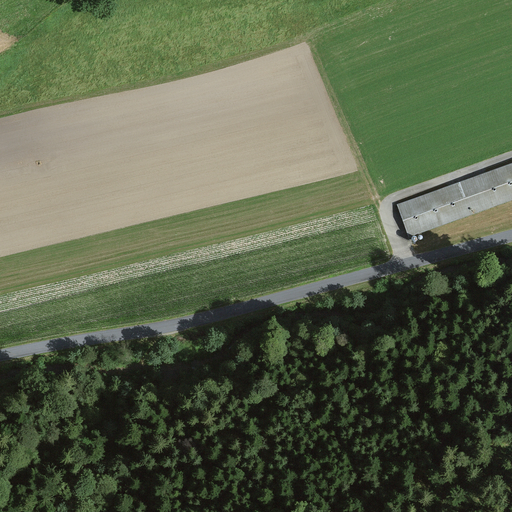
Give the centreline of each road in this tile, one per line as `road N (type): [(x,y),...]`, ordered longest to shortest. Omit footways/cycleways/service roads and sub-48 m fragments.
road 1 (unclassified): [(511,234),(185,323),(0,358)]
road 2 (track): [(511,155),(390,200),(386,213),(404,265)]
